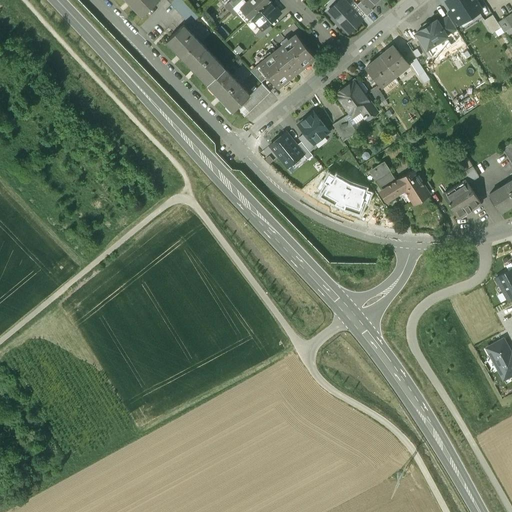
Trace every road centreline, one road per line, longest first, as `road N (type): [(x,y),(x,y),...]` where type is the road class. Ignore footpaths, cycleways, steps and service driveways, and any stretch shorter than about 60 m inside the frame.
road 1 (secondary): [(56,0),(352,317)]
road 2 (unclassified): [(300,347),(193,201),(182,198),(0,343)]
road 3 (track): [(300,347),(0,510)]
road 4 (track): [(485,237),(478,276),(421,305),(412,335),(509,511)]
road 5 (track): [(23,0),(190,174),(182,198)]
road 6 (secondary): [(352,317),(480,511)]
road 7 (track): [(444,511),(402,433),(333,391),(300,347)]
road 8 (residential): [(239,148),(96,0)]
road 9 (residential): [(410,243),(311,210),(239,148)]
road 10 (residential): [(344,58),(239,148)]
road 11 (track): [(0,358),(68,473)]
